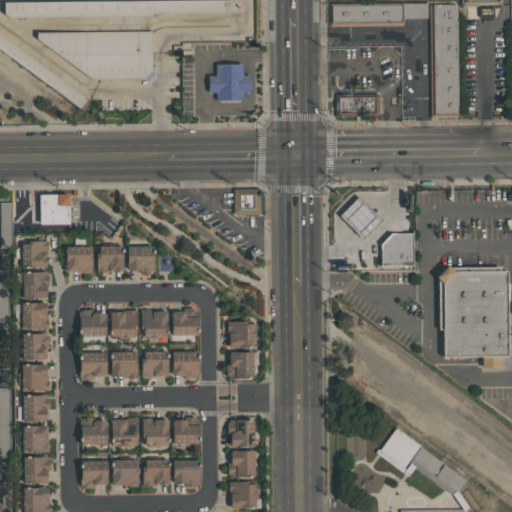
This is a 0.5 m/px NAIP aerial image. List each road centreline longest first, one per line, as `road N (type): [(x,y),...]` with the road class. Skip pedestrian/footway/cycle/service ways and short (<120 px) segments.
road 1 (residential): [(70,398),(72,503),(209,504),(207,293),(69,294),(70,398)]
road 2 (primary): [(482,156),(296,157)]
road 3 (residential): [(254,397),(70,398)]
road 4 (primary): [(170,158),(0,161)]
road 5 (secondary): [(296,157),(295,19)]
road 6 (secondary): [(298,287),(296,157)]
road 7 (primary): [(296,157),(170,158)]
